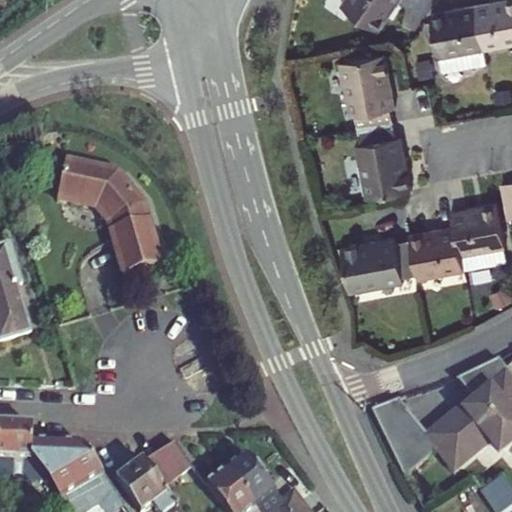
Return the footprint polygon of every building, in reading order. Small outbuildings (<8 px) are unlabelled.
[(391,0),(343,0),(376,23),(391,0)] [(475,0),(430,7),(442,68),(471,63),(469,49),(483,46),(475,0)] [(511,0),(475,0),(483,46),(511,41),(511,0)] [(394,102),(391,87),(384,48),(340,56),(350,109),(355,108),(358,123),(392,117),(389,103),(394,102)] [(392,117),(358,123),(360,135),(354,137),(365,193),(400,186),(409,185),(399,131),(394,131),(392,117)] [(119,165),(61,150),(48,198),(92,206),(107,225),(120,272),(170,258),(153,198),(119,165)] [(511,177),(499,180),(505,216),(511,215),(511,173),(511,177)] [(495,198),(465,203),(449,206),(451,219),(460,267),(505,259),(495,198)] [(416,275),(460,267),(451,219),(407,227),(408,233),(415,269),(416,275)] [(398,272),(415,269),(408,233),(392,236),(391,231),(336,241),(344,286),(398,277),(398,272)] [(10,245),(0,248),(0,342),(31,333),(17,287),(23,285),(10,245)] [(463,407),(451,417),(478,451),(489,442),(498,453),(511,442),(511,381),(503,371),(496,362),(455,381),(471,401),(474,405),(467,411),(463,407)] [(511,364),(503,371),(511,381),(511,364)] [(471,456),(478,451),(451,417),(426,438),(397,402),(369,412),(403,479),(434,454),(438,450),(448,462),(465,448),(471,456)] [(0,455),(28,457),(30,438),(30,424),(0,421),(0,455)] [(79,440),(30,438),(28,457),(57,496),(65,509),(92,491),(106,511),(116,511),(126,505),(85,448),(79,440)] [(164,489),(193,467),(175,444),(143,462),(164,489)] [(453,477),(480,454),(478,451),(471,456),(465,448),(448,462),(438,450),(434,454),(453,477)] [(246,455),(226,470),(257,511),(309,511),(295,493),(282,503),(246,455)] [(143,462),(116,482),(138,511),(145,511),(153,507),(156,511),(180,511),(164,489),(143,462)] [(257,511),(226,470),(206,486),(226,511),(257,511)] [(511,511),(511,496),(500,481),(481,494),(494,511),(511,511)]
